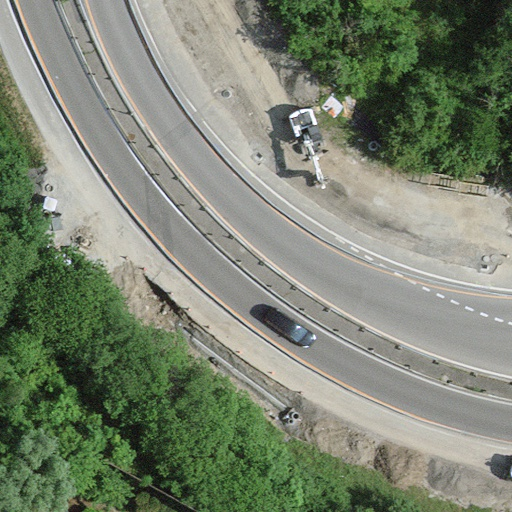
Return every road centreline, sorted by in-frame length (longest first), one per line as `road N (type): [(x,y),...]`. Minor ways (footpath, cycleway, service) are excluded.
road 1 (motorway): [(28,0),(103,153),(205,272),(358,376),(511,427)]
road 2 (motorway): [(363,283),(298,242),(208,163),(143,72),(111,0)]
road 3 (motorway): [(511,350),(464,337),(363,283)]
road 4 (motorway): [(511,309),(363,283)]
